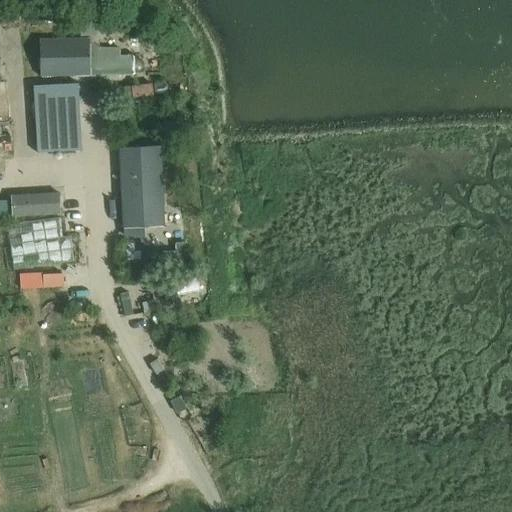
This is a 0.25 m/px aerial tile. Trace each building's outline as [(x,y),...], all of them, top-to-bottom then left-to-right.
[(10,11),(0,11),(0,25),(12,24),(10,11)] [(98,40),(97,29),(90,30),(91,41),(98,40)] [(89,37),(32,40),(33,79),(45,78),(60,77),(133,75),(133,74),(136,74),(140,72),(142,69),(143,66),(142,62),(140,59),(136,58),(133,58),(133,57),(116,57),(117,50),(98,50),(98,45),(90,46),(89,37)] [(151,83),(125,87),(127,98),(153,95),(151,83)] [(78,84),(34,86),(38,154),(82,151),(78,84)] [(160,146),(119,148),(123,229),(164,227),(160,146)] [(58,194),(11,196),(12,216),(60,214),(58,194)] [(73,262),(70,240),(70,237),(10,245),(14,271),(73,262)] [(63,275),(43,276),(44,288),(64,287),(63,275)] [(158,360),(150,364),(156,374),(164,370),(158,360)] [(180,396),(171,401),(177,414),(187,409),(180,396)]
